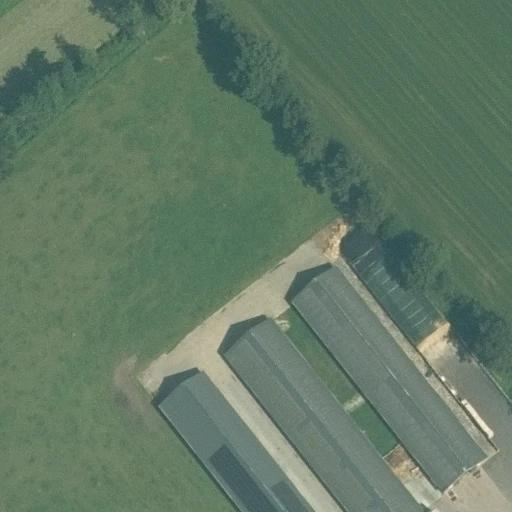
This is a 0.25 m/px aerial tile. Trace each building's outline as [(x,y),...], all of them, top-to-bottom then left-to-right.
[(335,272),(290,307),(442,499),(486,464),(335,272)] [(420,298),(411,307),(424,320),(433,311),(420,298)] [(436,319),(410,337),(431,369),(458,351),(436,319)] [(418,511),(269,324),(222,361),(341,511),(418,511)] [(309,511),(203,377),(158,412),(236,511),(309,511)] [(457,408),(501,462),(511,453),(511,408),(498,391),(480,407),(472,397),(457,408)]
